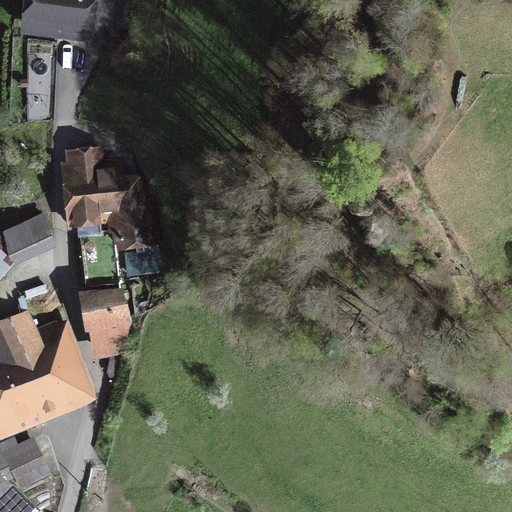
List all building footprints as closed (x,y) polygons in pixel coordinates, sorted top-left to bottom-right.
[(27,0),(25,19),(93,29),(97,0),(27,0)] [(105,168),(103,151),(69,155),(76,218),(112,214),(116,244),(154,239),(147,176),(117,180),(115,166),(105,168)] [(0,426),(87,391),(61,328),(37,337),(26,311),(0,321),(0,271),(14,254),(49,236),(42,214),(6,233),(0,238),(0,426)] [(126,296),(126,285),(84,286),(84,298),(126,296)] [(93,355),(124,351),(122,327),(134,326),(130,296),(87,301),(93,355)] [(31,440),(4,452),(20,486),(47,474),(31,440)] [(0,494),(11,484),(0,473),(0,494)]
